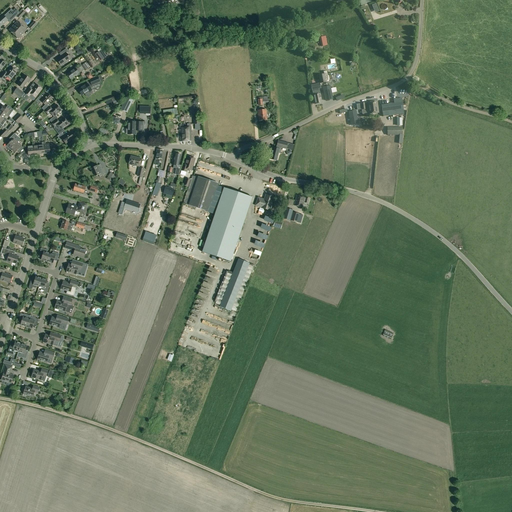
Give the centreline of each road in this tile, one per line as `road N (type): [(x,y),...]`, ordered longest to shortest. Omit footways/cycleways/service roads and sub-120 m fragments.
road 1 (track): [(379,511),(278,498),(102,425),(0,398)]
road 2 (unclassified): [(233,158),(394,207),(451,246),(511,311)]
road 3 (unclassified): [(233,158),(406,77),(417,58),(422,0)]
road 4 (unknown): [(255,168),(238,254),(188,343)]
road 5 (unclassified): [(233,158),(185,147),(89,146)]
road 6 (unclassified): [(89,146),(69,96),(0,43)]
